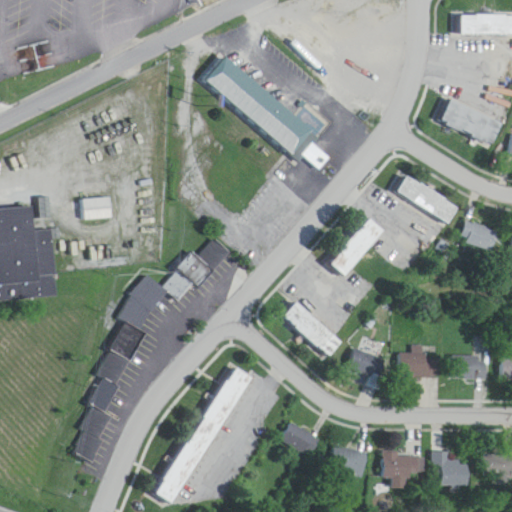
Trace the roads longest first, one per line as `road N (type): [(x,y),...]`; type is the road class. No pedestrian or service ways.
road 1 (residential): [(106,511),(157,402),(393,132),(413,83),(421,0)]
road 2 (residential): [(511,416),(350,410),(231,319)]
road 3 (residential): [(0,125),(251,0)]
road 4 (residential): [(511,194),(464,177),(393,132)]
